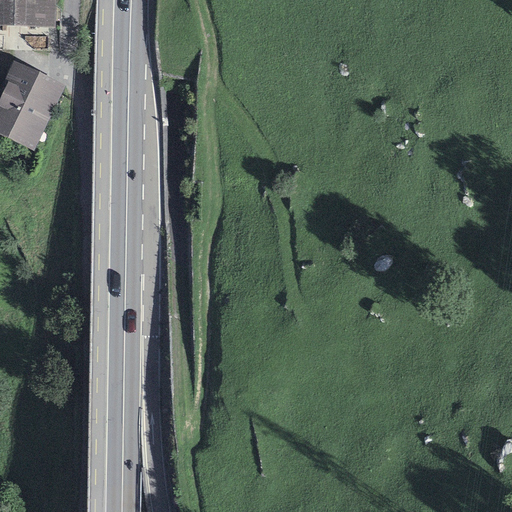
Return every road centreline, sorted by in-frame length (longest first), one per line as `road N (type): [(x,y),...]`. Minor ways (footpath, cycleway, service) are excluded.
road 1 (primary): [(130,0),(124,321)]
road 2 (tertiary): [(161,511),(150,354),(124,321)]
road 3 (primary): [(124,321),(121,511)]
